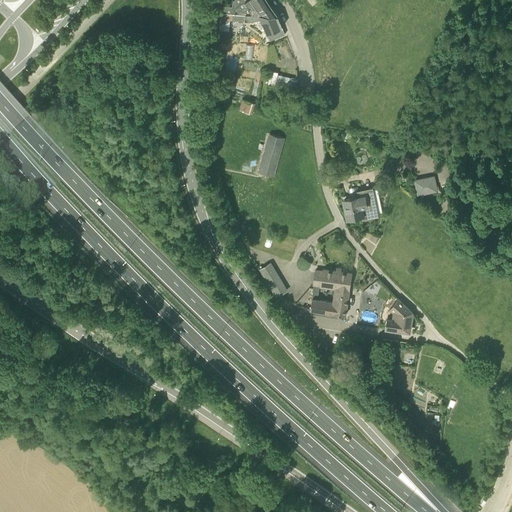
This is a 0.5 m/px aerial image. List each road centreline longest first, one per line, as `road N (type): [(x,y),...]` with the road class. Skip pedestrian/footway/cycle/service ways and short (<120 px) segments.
road 1 (trunk): [(435,511),(283,339),(216,249),(185,150),(187,0)]
road 2 (trunk): [(426,511),(259,366),(0,101)]
road 3 (trunk): [(0,137),(158,303),(386,511)]
road 4 (trunk): [(0,274),(350,511)]
road 5 (unclassified): [(312,103),(339,221),(436,337)]
road 6 (unclassified): [(436,337),(309,322)]
